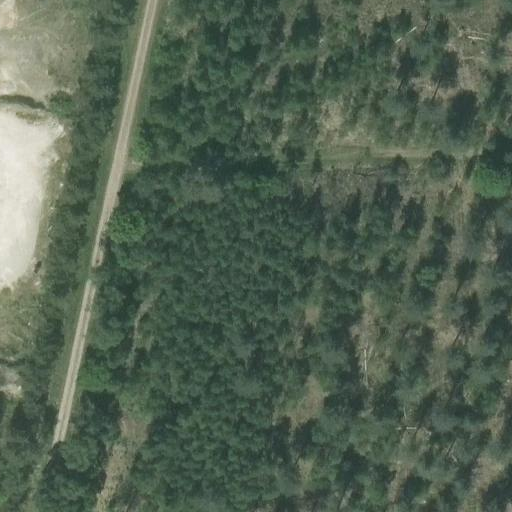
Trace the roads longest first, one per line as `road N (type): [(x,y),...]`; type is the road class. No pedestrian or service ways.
road 1 (track): [(148,0),(40,511)]
road 2 (track): [(113,162),(511,152)]
